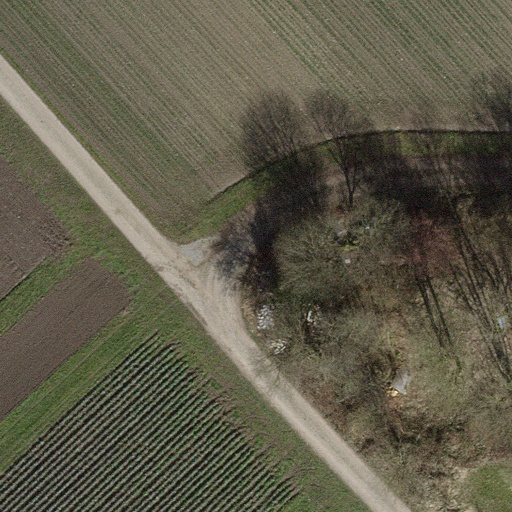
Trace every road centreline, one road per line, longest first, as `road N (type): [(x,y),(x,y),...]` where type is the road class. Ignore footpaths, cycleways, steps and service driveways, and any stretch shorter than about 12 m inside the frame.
road 1 (track): [(402,511),(0,70)]
road 2 (track): [(193,281),(301,203),(370,183),(511,178)]
